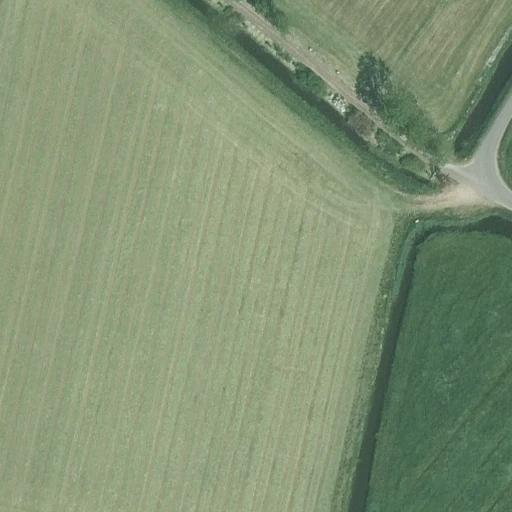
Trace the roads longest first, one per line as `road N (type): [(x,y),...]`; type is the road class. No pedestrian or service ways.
road 1 (track): [(231,0),(414,150),(470,181),(484,180)]
road 2 (unclassified): [(511,104),(482,169),(489,188),(511,202)]
